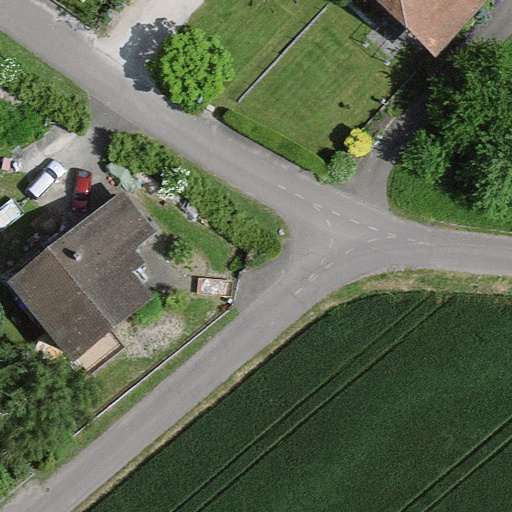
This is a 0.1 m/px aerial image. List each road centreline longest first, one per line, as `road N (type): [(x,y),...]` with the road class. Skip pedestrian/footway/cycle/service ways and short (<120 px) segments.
road 1 (unclassified): [(353,226),(299,285),(36,511)]
road 2 (unclassified): [(0,8),(192,137),(353,226)]
road 3 (unclassified): [(353,226),(511,261)]
